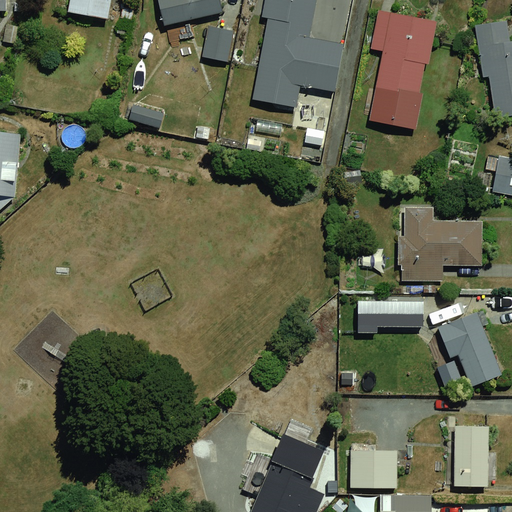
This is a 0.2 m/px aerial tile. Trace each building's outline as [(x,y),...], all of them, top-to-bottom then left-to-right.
[(66,0),(64,12),(105,19),(107,0),(66,0)] [(144,0),(150,26),(214,12),(211,0),(144,0)] [(257,0),(242,97),(287,105),(291,82),(321,87),(329,36),(296,30),(300,0),(257,0)] [(388,52),(378,118),(424,125),(441,20),(383,10),(376,50),(388,52)] [(511,74),(503,18),(462,25),(477,112),(511,106),(511,74)] [(225,34),(197,31),(193,60),(221,64),(225,34)] [(166,113),(133,104),(128,122),(161,131),(166,113)] [(511,157),(501,157),(498,202),(511,202),(511,157)] [(395,207),(396,275),(430,275),(430,262),(472,261),(471,222),(425,223),(425,207),(395,207)] [(426,328),(449,389),(496,371),(473,310),(426,328)] [(486,418),(445,417),(443,484),(485,485),(486,418)] [(278,427),(266,454),(313,475),(325,448),(278,427)] [(348,446),(344,485),(387,488),(391,449),(348,446)] [(262,462),(243,511),(245,511),(291,511),(305,479),(262,462)] [(420,511),(422,499),(372,497),(371,511),(420,511)]
